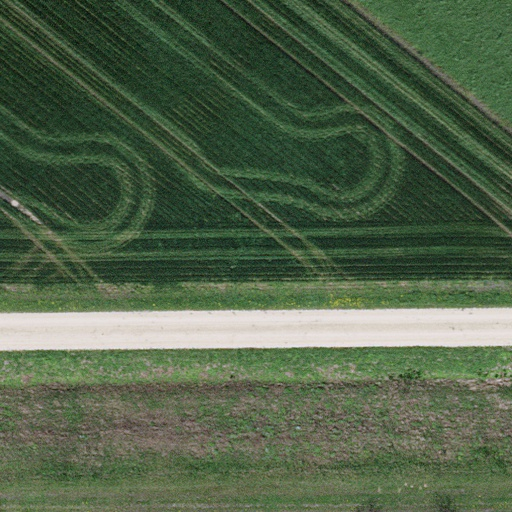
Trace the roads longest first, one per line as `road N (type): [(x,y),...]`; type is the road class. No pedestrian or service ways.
road 1 (track): [(0,352),(511,341)]
road 2 (track): [(0,499),(511,494)]
